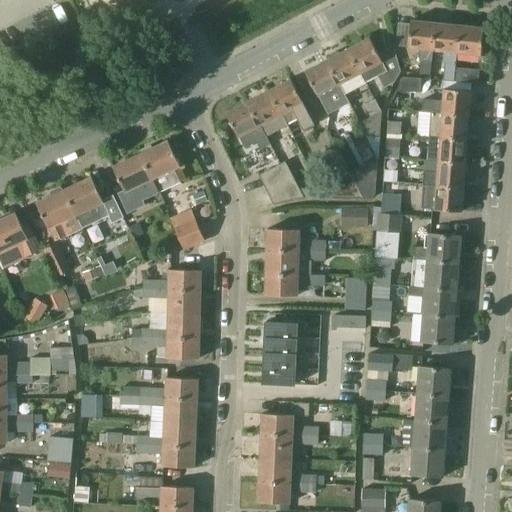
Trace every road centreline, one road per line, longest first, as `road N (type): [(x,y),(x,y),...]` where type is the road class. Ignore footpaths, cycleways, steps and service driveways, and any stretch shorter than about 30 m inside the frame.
road 1 (residential): [(221,511),(233,216),(186,103)]
road 2 (residential): [(477,511),(511,112)]
road 3 (residential): [(186,103),(209,81),(369,0)]
road 4 (residential): [(0,180),(160,106),(186,103)]
